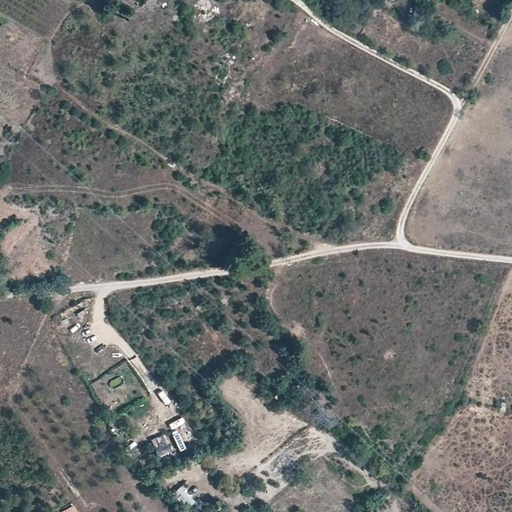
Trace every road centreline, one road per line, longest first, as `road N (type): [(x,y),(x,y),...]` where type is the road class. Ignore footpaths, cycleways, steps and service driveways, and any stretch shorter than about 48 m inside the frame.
road 1 (track): [(0,294),(159,280),(384,244),(511,260)]
road 2 (track): [(293,0),(452,94),(458,108),(395,244)]
